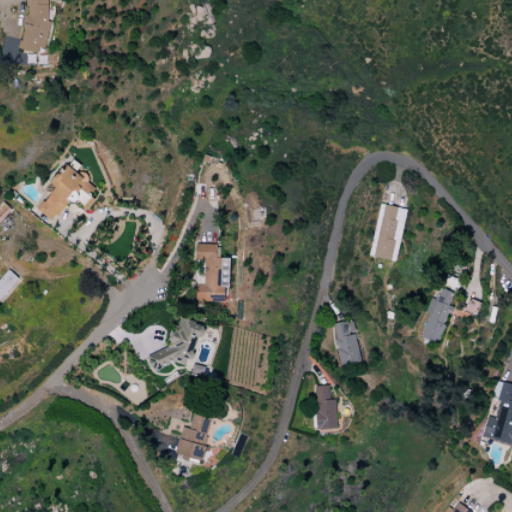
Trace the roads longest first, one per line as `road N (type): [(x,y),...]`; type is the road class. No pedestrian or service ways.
road 1 (residential): [(54,393),(83,398),(115,421),(169,511),(246,494),(281,432),(345,189),(359,173),(392,161),(411,169),(438,189),(511,277)]
road 2 (residential): [(162,280),(149,303),(54,393),(0,426)]
